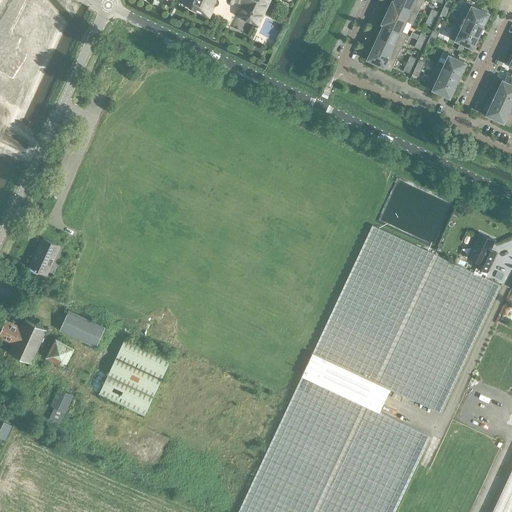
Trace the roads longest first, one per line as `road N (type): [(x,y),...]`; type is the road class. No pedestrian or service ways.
road 1 (tertiary): [(511,195),(108,5)]
road 2 (tertiary): [(0,238),(108,5)]
road 3 (residential): [(458,130),(340,73),(371,0)]
road 4 (residential): [(458,130),(511,9)]
